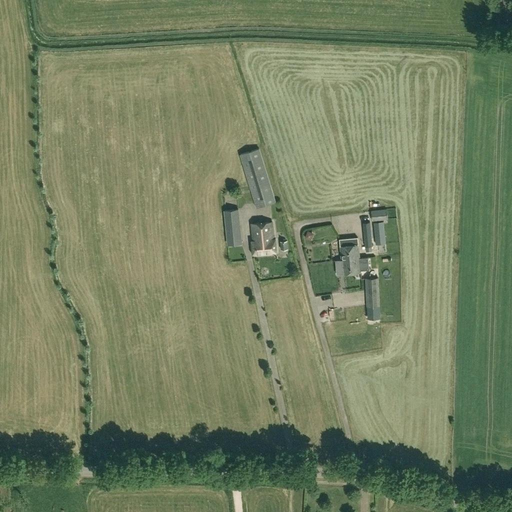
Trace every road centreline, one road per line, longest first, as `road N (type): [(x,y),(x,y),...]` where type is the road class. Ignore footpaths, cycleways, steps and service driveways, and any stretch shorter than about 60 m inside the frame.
road 1 (tertiary): [(235,473),(0,472)]
road 2 (unclassified): [(295,474),(250,255)]
road 3 (unclassified): [(356,476),(304,264)]
road 4 (tertiary): [(477,511),(401,483),(356,476)]
